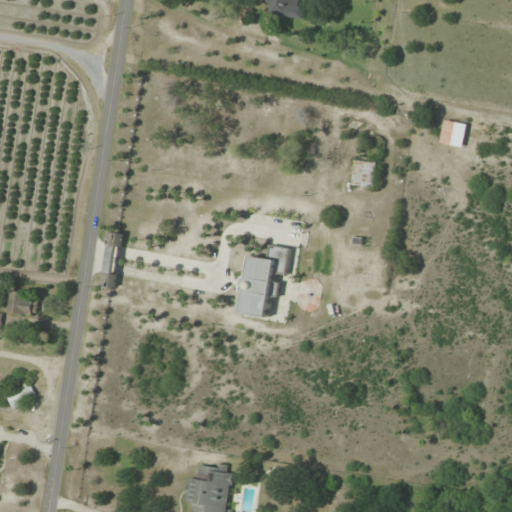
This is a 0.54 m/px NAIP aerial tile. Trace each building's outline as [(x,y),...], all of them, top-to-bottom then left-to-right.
[(272,0),(270,16),(305,21),(307,8),(299,7),(299,0),(272,0)] [(468,125),(445,121),(441,145),(464,148),(468,125)] [(353,184),(375,186),(378,163),(356,160),(353,184)] [(122,234),(113,233),(107,287),(116,288),(122,234)] [(270,318),(273,295),(278,296),(282,274),(289,275),(292,249),(272,246),(271,258),(251,255),(243,314),(270,318)] [(393,265),(359,262),(356,284),(390,288),(393,265)] [(35,293),(11,293),(11,314),(35,314),(35,293)] [(14,410),(38,399),(34,388),(9,398),(14,410)] [(230,511),(235,474),(229,473),(230,465),(202,463),(201,475),(191,474),(187,507),(195,507),(194,511),(230,511)]
